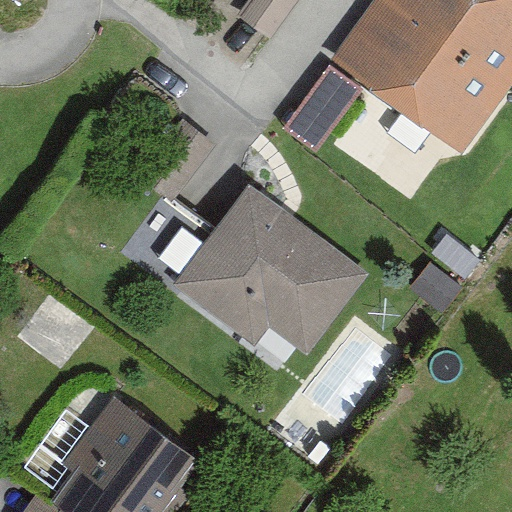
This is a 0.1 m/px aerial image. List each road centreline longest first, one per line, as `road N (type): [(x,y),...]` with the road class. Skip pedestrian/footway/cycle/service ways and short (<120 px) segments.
road 1 (residential): [(85,6),(127,4),(243,92)]
road 2 (residential): [(0,72),(47,67),(74,42),(85,6)]
